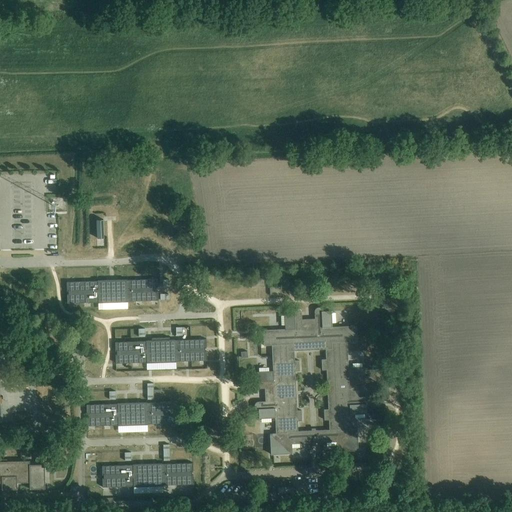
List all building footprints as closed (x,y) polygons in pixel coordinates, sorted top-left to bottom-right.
[(254,276),(253,283),(265,284),(265,276),(254,276)] [(158,283),(158,279),(140,280),(127,280),(127,279),(120,280),(105,280),(98,280),(98,281),(83,282),(67,282),(67,287),(67,291),(68,291),(69,294),(67,294),(67,299),(67,303),(98,302),(98,303),(109,303),(128,302),(128,301),(141,301),(158,300),(159,300),(158,295),(158,291),(157,291),(157,288),(158,288),(158,283)] [(280,287),(270,287),(270,295),(280,295),(280,287)] [(369,380),(369,376),(365,376),(364,367),(348,367),(347,342),(355,341),(355,326),(332,327),(332,321),(331,311),(322,311),(322,307),(318,308),(317,308),(316,308),(315,309),(315,310),(315,311),(314,312),(315,322),(311,322),(311,319),(306,319),(306,322),(302,322),(301,312),(301,311),(301,310),(300,310),(300,309),(299,309),(298,309),(297,309),(293,309),(294,313),(284,313),(285,329),(263,330),(264,346),(272,345),(273,371),(257,372),(257,381),(253,381),(254,385),(254,386),(254,387),(255,388),(256,388),(256,389),(257,389),(268,388),(268,392),(265,392),(265,398),(268,398),(268,401),(258,402),(257,402),(256,402),(256,403),(255,403),(255,404),(255,405),(254,405),(254,406),(255,410),(259,409),(259,419),(275,418),(276,433),(270,434),(271,455),(292,454),(292,444),(314,443),(336,442),(337,452),(358,451),(357,429),(351,430),(351,415),(367,414),(366,404),(370,404),(370,401),(370,400),(370,399),(369,399),(369,398),(368,397),(367,397),(366,397),(356,397),(356,393),(359,393),(358,388),(355,388),(355,384),(365,384),(366,384),(367,383),(368,383),(368,382),(369,381),(369,380)] [(205,351),(205,348),(207,348),(206,344),(206,339),(198,340),(183,340),(175,340),(146,340),(146,341),(134,342),(115,342),(115,347),(115,351),(117,351),(117,354),(116,354),(116,360),(116,363),(133,363),(147,362),(147,363),(176,362),(176,361),(177,361),(190,361),(207,360),(207,355),(207,351),(205,351)] [(178,411),(178,403),(178,402),(177,402),(147,403),(147,402),(117,403),(117,404),(110,404),(100,404),(87,405),(87,409),(87,414),(88,414),(88,417),(87,417),(87,422),(87,426),(104,426),(118,425),(118,426),(132,425),(148,425),(148,424),(155,424),(175,423),(178,423),(178,418),(178,414),(177,414),(176,411),(178,411)] [(45,489),(45,464),(30,464),(30,461),(0,461),(0,483),(2,483),(2,490),(17,489),(17,483),(30,483),(30,489),(45,489)] [(194,479),(193,475),(192,475),(192,472),(193,472),(193,467),(193,463),(175,464),(162,464),(162,463),(152,464),(140,464),(133,464),(133,465),(126,465),(109,466),(102,466),(102,471),(102,475),(103,475),(104,475),(104,478),(102,478),(102,483),(103,487),(120,487),(133,486),(133,487),(147,487),(163,486),(163,485),(187,485),(194,484),(194,479)] [(342,485),(334,485),(335,496),(343,496),(342,490),(342,485)]
